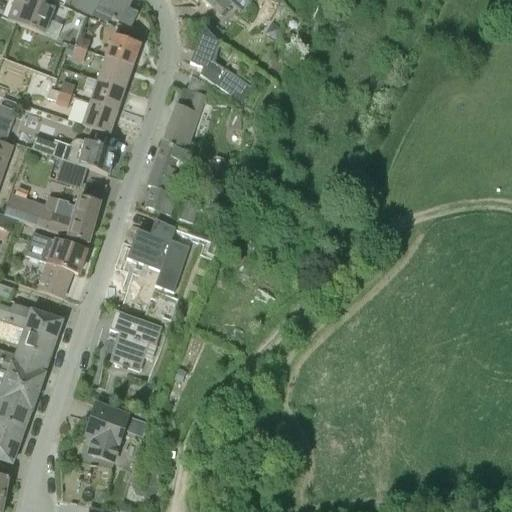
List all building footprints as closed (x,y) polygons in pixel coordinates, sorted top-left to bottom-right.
[(16,0),(7,22),(26,29),(44,37),(54,11),(26,0),(16,0)] [(78,0),(74,10),(106,25),(110,18),(130,27),(135,15),(126,11),(131,0),(130,0),(78,0)] [(201,0),(210,8),(216,0),(226,0),(243,13),(252,0),(199,0),(199,1),(200,1),(201,0)] [(199,78),(245,106),(246,106),(255,88),(215,66),(223,49),(205,30),(204,31),(207,34),(194,66),(190,65),(190,66),(193,67),(192,69),(202,74),(199,78)] [(74,48),(86,53),(90,41),(78,37),(74,48)] [(106,60),(132,69),(138,51),(113,41),(106,60)] [(82,63),(86,53),(74,48),(71,59),(82,63)] [(98,82),(125,91),(132,69),(106,60),(98,82)] [(0,79),(18,86),(24,69),(4,62),(0,71),(0,79)] [(182,91),(163,144),(182,152),(181,155),(188,158),(208,102),(210,103),(215,90),(205,86),(206,83),(191,78),(186,92),(182,91)] [(117,114),(125,91),(98,82),(90,105),(117,114)] [(58,94),(71,98),(75,87),(63,83),(58,94)] [(67,109),(71,98),(58,94),(55,105),(67,109)] [(82,128),(109,137),(117,114),(90,105),(82,128)] [(0,140),(5,142),(15,114),(0,108),(0,140)] [(88,170),(108,177),(109,173),(110,172),(111,168),(111,166),(114,153),(76,141),(68,147),(55,143),(54,145),(35,139),(31,150),(61,161),(88,170)] [(0,181),(11,150),(9,146),(0,142),(0,181)] [(182,152),(163,144),(148,188),(152,190),(145,210),(161,215),(167,198),(165,197),(181,155),(182,152)] [(210,188),(213,179),(215,174),(218,175),(221,165),(204,159),(194,186),(208,192),(210,188)] [(81,191),(88,170),(61,161),(54,183),(81,191)] [(224,184),(213,179),(210,188),(221,192),(224,184)] [(56,236),(88,245),(99,206),(76,199),(74,207),(47,199),(45,206),(13,196),(5,218),(17,222),(56,235),(56,236)] [(198,207),(184,201),(177,220),(192,225),(198,207)] [(5,218),(0,215),(0,234),(11,238),(17,222),(5,218)] [(174,298),(191,251),(172,244),(171,247),(136,233),(126,262),(161,276),(155,291),(174,298)] [(37,292),(43,294),(62,301),(70,276),(77,278),(86,253),(33,235),(24,257),(47,265),(37,292)] [(246,259),(234,253),(229,263),(241,269),(246,259)] [(12,290),(0,286),(0,300),(8,303),(12,290)] [(0,322),(55,341),(62,323),(13,307),(11,313),(0,309),(0,322)] [(116,346),(110,364),(138,374),(148,345),(156,348),(162,331),(115,315),(109,332),(124,337),(121,348),(116,346)] [(49,359),(55,341),(0,322),(0,342),(19,348),(19,349),(49,359)] [(43,375),(49,359),(19,349),(16,357),(0,352),(0,362),(44,377),(44,376),(43,375)] [(0,382),(37,395),(44,377),(0,362),(0,382)] [(0,382),(0,401),(31,412),(37,395),(0,382)] [(0,421),(24,430),(30,413),(31,414),(31,412),(0,401),(0,421)] [(128,418),(95,406),(85,437),(86,438),(85,439),(93,442),(88,455),(115,463),(128,418)] [(0,441),(18,447),(24,430),(0,421),(0,441)] [(0,441),(0,461),(11,466),(18,447),(0,441)]
